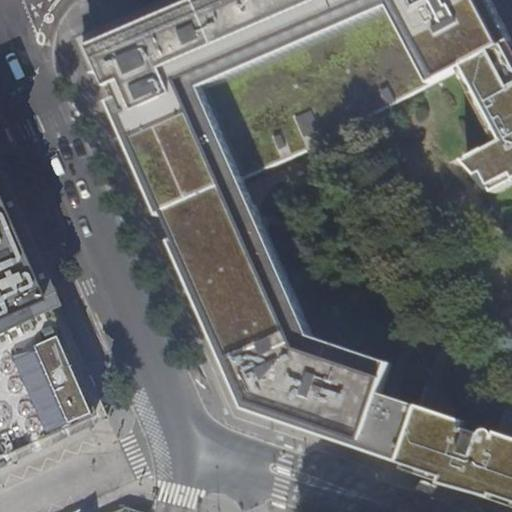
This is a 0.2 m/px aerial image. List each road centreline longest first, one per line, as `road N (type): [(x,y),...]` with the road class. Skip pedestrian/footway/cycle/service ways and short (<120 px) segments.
road 1 (secondary): [(188,435),(13,28)]
road 2 (secondary): [(405,511),(228,450)]
